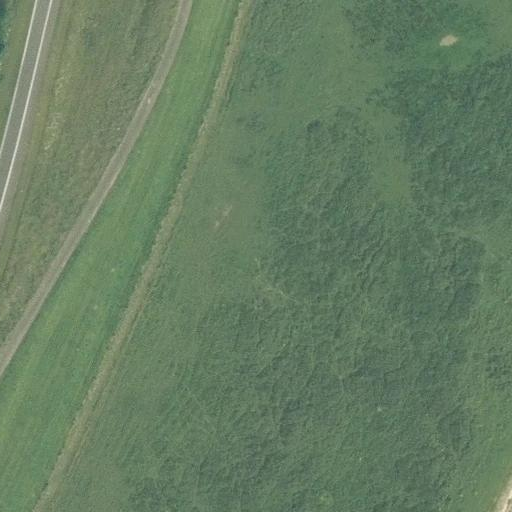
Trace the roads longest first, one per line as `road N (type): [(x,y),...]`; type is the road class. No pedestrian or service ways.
road 1 (unclassified): [(0,372),(106,185),(188,0)]
road 2 (motorway): [(0,170),(53,0)]
